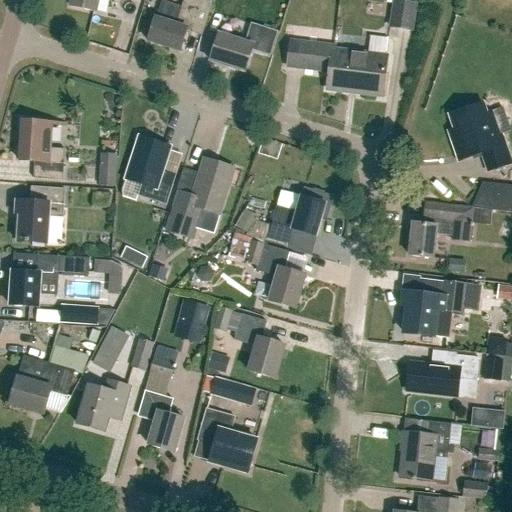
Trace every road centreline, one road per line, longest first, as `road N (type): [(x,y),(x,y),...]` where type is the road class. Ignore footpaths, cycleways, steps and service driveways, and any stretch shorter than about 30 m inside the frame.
road 1 (residential): [(329,511),(369,170),(354,146),(7,40)]
road 2 (residential): [(169,511),(0,462)]
